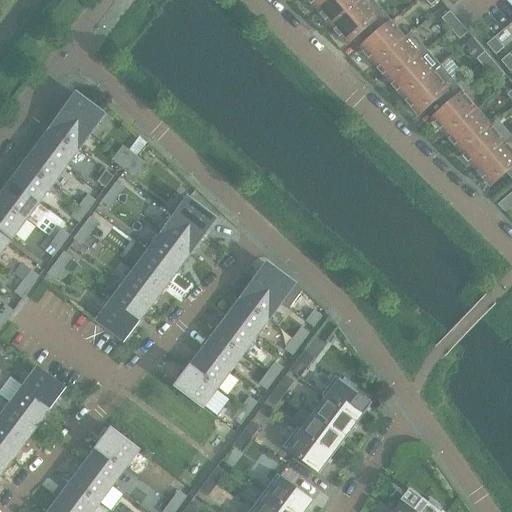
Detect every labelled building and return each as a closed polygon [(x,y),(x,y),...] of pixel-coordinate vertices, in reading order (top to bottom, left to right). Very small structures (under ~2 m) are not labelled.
[(306,0),(317,12),(330,0),(306,0)] [(331,28),(363,0),(330,0),(317,12),(331,28)] [(391,22),(371,0),(363,0),(331,28),(346,46),(352,40),(360,49),(391,22)] [(459,22),(450,12),(441,19),(450,30),(459,22)] [(374,66),(411,34),(410,33),(404,39),(391,22),(360,49),(374,66)] [(468,33),(459,22),(450,30),(459,40),(468,33)] [(389,83),(425,51),(411,34),(374,66),(389,83)] [(504,48),(495,38),(486,45),(495,56),(504,48)] [(403,99),(440,67),(439,66),(432,71),(420,57),(427,52),(425,51),(389,83),(403,99)] [(494,64),(484,53),(476,60),(486,71),(494,64)] [(511,70),(511,57),(509,54),(501,62),(510,72),(511,70)] [(504,75),(494,64),(486,71),(496,83),(504,75)] [(442,110),(462,93),(440,67),(403,99),(418,116),(435,101),(442,110)] [(446,137),(477,110),(462,93),(442,110),(431,120),(446,137)] [(104,116),(76,95),(70,103),(63,113),(91,134),(97,126),(97,125),(104,116)] [(460,153),(491,127),(477,110),(446,137),(460,153)] [(91,134),(63,113),(50,130),(78,151),(91,134)] [(474,170),(511,138),(510,137),(504,142),(491,127),(460,153),(474,170)] [(78,151),(50,130),(37,148),(65,169),(78,151)] [(511,138),(474,170),(489,187),(506,172),(511,179),(511,138)] [(65,169),(37,148),(23,165),(52,186),(65,169)] [(135,158),(123,148),(118,154),(131,164),(135,158)] [(131,164),(118,154),(113,161),(126,170),(131,164)] [(133,176),(143,163),(135,158),(131,164),(126,170),(133,176)] [(52,186),(23,165),(10,183),(38,204),(52,186)] [(105,188),(113,178),(105,172),(97,183),(105,188)] [(38,204),(10,183),(0,196),(0,202),(25,221),(38,204)] [(115,200),(123,189),(116,184),(107,194),(115,200)] [(107,211),(115,200),(107,194),(99,205),(107,211)] [(87,212),(95,201),(87,196),(79,206),(87,212)] [(215,220),(188,200),(181,209),(180,209),(174,217),(202,238),(210,229),(209,228),(215,220)] [(25,221),(0,202),(0,229),(12,239),(25,221)] [(79,223),(87,212),(79,206),(71,217),(79,223)] [(202,238),(174,217),(161,235),(189,256),(202,238)] [(89,235),(97,224),(90,218),(81,229),(89,235)] [(81,246),(89,235),(81,229),(73,240),(81,246)] [(61,247),(69,236),(61,230),(53,241),(61,247)] [(189,256),(161,235),(148,252),(176,273),(189,256)] [(0,255),(9,244),(0,237),(0,255)] [(53,258),(61,247),(53,241),(45,252),(53,258)] [(176,273),(148,252),(135,269),(163,290),(176,273)] [(63,270),(71,259),(64,253),(55,264),(63,270)] [(68,274),(63,270),(55,264),(47,275),(55,281),(56,278),(59,281),(65,278),(68,274)] [(302,291),(267,265),(261,273),(253,283),(281,304),(289,310),(302,291)] [(163,290),(135,269),(122,287),(150,308),(163,290)] [(30,288),(38,277),(31,271),(23,282),(30,288)] [(22,299),(30,288),(23,282),(14,293),(22,299)] [(281,304),(253,283),(240,300),(268,321),(281,304)] [(150,308),(122,287),(109,304),(137,325),(150,308)] [(268,321),(240,300),(227,317),(256,338),(268,321)] [(137,325),(109,304),(96,322),(124,343),(137,325)] [(0,319),(4,323),(12,312),(5,306),(0,312),(0,319)] [(313,328),(322,317),(314,311),(306,322),(313,328)] [(256,338),(227,317),(214,335),(242,356),(256,338)] [(300,345),(309,334),(301,328),(293,339),(300,345)] [(242,356),(214,335),(201,352),(229,373),(242,356)] [(292,356),(300,345),(293,339),(285,350),(292,356)] [(307,368),(314,358),(304,351),(297,361),(307,368)] [(229,373),(201,352),(188,369),(216,390),(229,373)] [(299,379),(307,368),(297,361),(289,371),(299,379)] [(275,380),(283,369),(275,363),(267,374),(275,380)] [(65,390),(37,369),(23,387),(51,408),(65,390)] [(216,390),(188,369),(175,387),(203,408),(216,390)] [(266,390),(275,380),(267,374),(259,385),(266,390)] [(285,394),(294,382),(285,376),(276,388),(285,394)] [(372,404),(353,390),(356,387),(344,378),(342,381),(335,377),(321,395),(358,422),(372,404)] [(51,408),(23,387),(10,404),(38,425),(51,408)] [(276,407),(285,394),(276,388),(267,400),(276,407)] [(358,422),(321,395),(320,396),(324,399),(312,415),(345,440),(358,422)] [(248,414),(257,403),(249,398),(241,408),(248,414)] [(38,425),(10,404),(0,417),(0,423),(26,442),(38,425)] [(240,425),(248,414),(241,408),(232,420),(240,425)] [(345,440),(312,415),(300,431),(296,428),(296,429),(332,457),(345,440)] [(251,440),(260,428),(251,421),(242,434),(251,440)] [(26,442),(0,423),(0,450),(12,460),(26,442)] [(332,457),(296,429),(282,448),(318,475),(332,457)] [(138,451),(110,430),(97,448),(125,469),(138,451)] [(242,452),(251,440),(242,434),(233,446),(242,452)] [(125,469),(97,448),(84,465),(112,487),(125,469)] [(0,476),(12,460),(0,450),(0,476)] [(112,487),(84,465),(71,483),(99,504),(112,487)] [(217,485),(226,473),(217,467),(208,479),(217,485)] [(305,511),(313,502),(276,475),(263,493),(288,511),(305,511)] [(208,497),(217,485),(208,479),(199,491),(208,497)] [(92,511),(99,504),(71,483),(58,500),(73,511),(92,511)] [(439,511),(442,509),(430,500),(427,503),(409,489),(395,508),(400,511),(439,511)] [(178,508),(186,498),(178,492),(170,503),(178,508)] [(288,511),(263,493),(250,510),(252,511),(288,511)] [(73,511),(58,500),(49,511),(73,511)] [(196,511),(200,508),(191,502),(183,511),(196,511)] [(175,511),(178,508),(170,503),(163,511),(175,511)]
